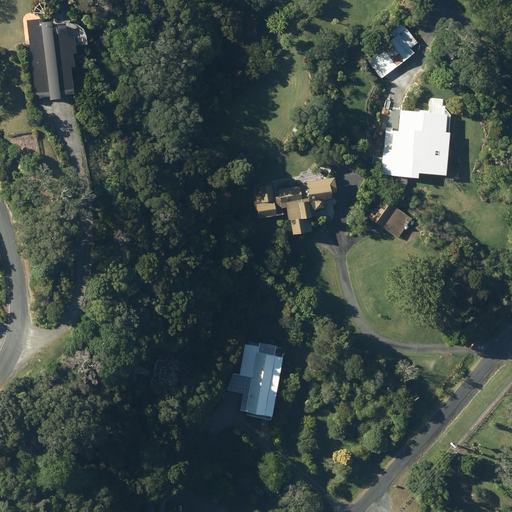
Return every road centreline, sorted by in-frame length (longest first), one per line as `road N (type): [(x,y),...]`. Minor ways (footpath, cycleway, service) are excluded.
road 1 (residential): [(511,319),(478,370),(343,511)]
road 2 (tertiary): [(0,365),(14,345),(18,311),(0,227)]
